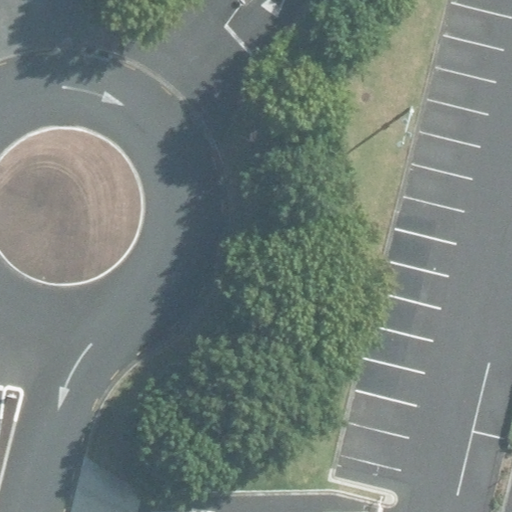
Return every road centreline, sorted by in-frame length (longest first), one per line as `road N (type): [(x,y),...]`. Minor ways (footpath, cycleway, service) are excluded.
road 1 (unclassified): [(0,107),(52,83),(89,82),(157,113),(186,151),(199,198),(193,246),(169,288),(131,318),(85,332)]
road 2 (unclassified): [(37,327),(0,467)]
